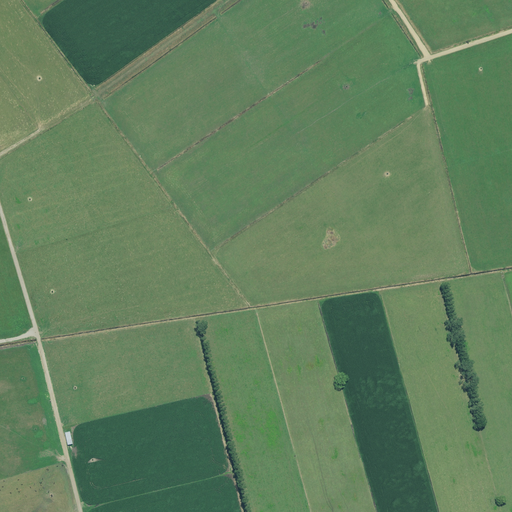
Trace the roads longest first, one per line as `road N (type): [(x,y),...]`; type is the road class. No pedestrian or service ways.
road 1 (track): [(73,463),(0,188)]
road 2 (track): [(0,155),(227,0)]
